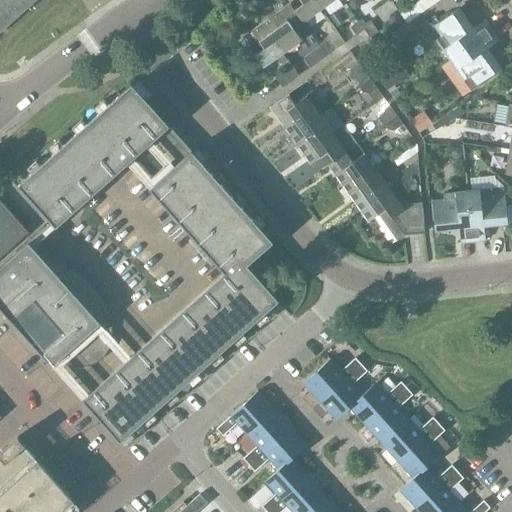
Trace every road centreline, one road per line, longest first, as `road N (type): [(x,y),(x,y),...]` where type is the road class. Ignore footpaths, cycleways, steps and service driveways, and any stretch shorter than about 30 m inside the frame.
road 1 (residential): [(353,283),(324,261),(128,20)]
road 2 (residential): [(396,511),(264,364)]
road 3 (residential): [(114,499),(0,368)]
road 4 (tertiary): [(0,121),(128,20)]
road 5 (residential): [(511,274),(353,283)]
road 6 (residential): [(353,283),(264,364)]
